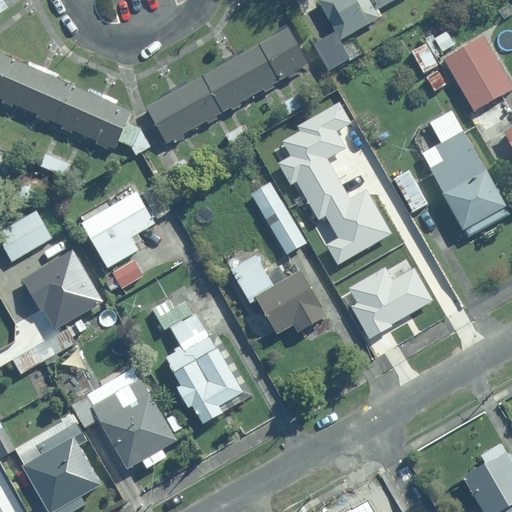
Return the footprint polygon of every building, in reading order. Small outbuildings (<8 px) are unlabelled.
[(3,0),(0,0),(0,16),(10,9),(3,0)] [(353,59),(344,40),(382,21),(379,14),(405,0),(320,0),(337,32),(316,43),(330,71),(353,59)] [(291,29),(147,107),(168,146),(297,76),(296,74),(311,65),(291,29)] [(426,77),(439,69),(434,61),(457,48),(447,29),(411,48),(426,77)] [(511,82),(487,38),(445,61),(474,114),(511,93),(511,82)] [(135,128),(121,122),(126,111),(0,54),(0,105),(10,110),(12,105),(33,115),(31,118),(43,124),(45,121),(57,126),(55,129),(71,136),(72,132),(91,140),(88,145),(102,151),(104,146),(109,148),(113,141),(125,148),(129,156),(145,148),(135,128)] [(296,92),(280,102),(289,116),(305,106),(296,92)] [(440,145),(422,156),(471,241),(511,217),(511,207),(457,110),(429,126),(440,145)] [(241,124),(224,135),(230,146),(248,135),(241,124)] [(0,170),(4,172),(9,156),(0,153),(0,170)] [(43,154),(36,167),(66,182),(72,169),(43,154)] [(411,168),(392,178),(411,218),(431,208),(411,168)] [(274,183),(252,196),(289,258),(311,245),(274,183)] [(312,191),(292,202),(314,242),(334,231),(312,191)] [(139,194),(81,225),(107,271),(142,252),(135,239),(157,228),(139,194)] [(415,258),(382,204),(355,220),(365,236),(351,245),(362,263),(353,268),(375,304),(402,288),(398,281),(413,272),(408,262),(415,258)] [(51,241),(36,210),(7,224),(23,255),(51,241)] [(259,301),(278,289),(259,253),(231,268),(251,306),(259,301)] [(132,261),(109,274),(101,279),(110,294),(121,288),(124,293),(151,278),(141,262),(135,265),(132,261)] [(278,289),(259,301),(278,338),(296,329),(300,338),(332,320),(307,273),(278,289)] [(0,346),(16,338),(4,315),(11,312),(3,297),(8,294),(0,279),(0,346)] [(164,300),(150,308),(163,331),(170,327),(182,347),(207,333),(187,300),(170,310),(164,300)] [(36,345),(45,361),(78,342),(70,326),(36,345)] [(180,347),(164,357),(182,385),(176,389),(191,413),(196,410),(206,427),(228,413),(226,409),(248,395),(212,336),(184,354),(180,347)] [(12,361),(21,376),(43,363),(34,348),(12,361)] [(141,383),(134,372),(133,369),(71,408),(72,410),(85,431),(99,423),(129,471),(142,463),(148,472),(171,458),(168,452),(179,445),(160,415),(168,410),(148,378),(141,383)] [(73,416),(14,451),(50,511),(83,511),(93,507),(87,498),(106,487),(81,445),(88,441),(73,416)] [(485,467),(465,478),(483,511),(511,511),(511,461),(503,445),(480,457),(485,467)]
